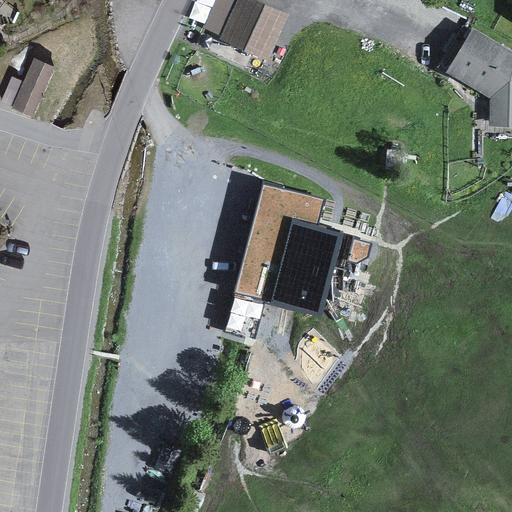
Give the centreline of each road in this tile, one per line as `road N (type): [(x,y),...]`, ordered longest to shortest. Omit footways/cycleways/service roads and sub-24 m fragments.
road 1 (secondary): [(107,167),(83,267),(48,511)]
road 2 (secondary): [(177,0),(107,167)]
